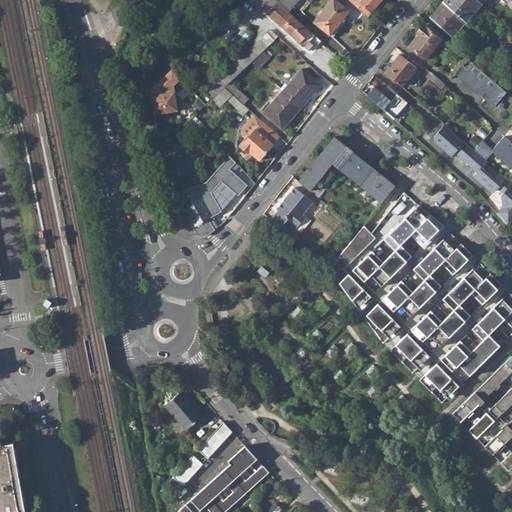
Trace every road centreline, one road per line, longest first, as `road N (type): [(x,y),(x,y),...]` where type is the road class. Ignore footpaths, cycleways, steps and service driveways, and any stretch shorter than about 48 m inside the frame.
road 1 (residential): [(82,31),(171,254)]
road 2 (residential): [(338,93),(459,195),(511,255)]
road 3 (residential): [(180,347),(331,511)]
road 4 (residential): [(338,93),(220,244),(199,259)]
road 5 (residential): [(0,214),(19,353)]
road 6 (unknown): [(387,32),(490,116)]
road 7 (residential): [(65,511),(30,388)]
